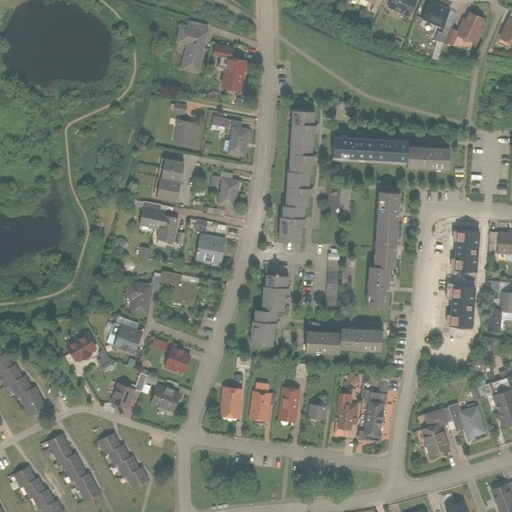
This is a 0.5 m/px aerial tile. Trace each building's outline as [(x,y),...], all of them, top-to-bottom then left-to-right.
[(391,0),(388,7),(410,17),(417,0),(391,0)] [(428,1),(420,21),(440,29),(448,10),(428,1)] [(464,20),(462,19),(456,32),(476,41),(485,20),(467,13),(464,20)] [(511,20),(507,18),(498,40),(511,46),(511,20)] [(182,70),(198,74),(207,33),(201,31),(178,26),(174,44),(187,47),(182,70)] [(448,33),(444,46),(454,49),(458,35),(448,33)] [(232,49),(212,45),(211,53),(231,57),(232,49)] [(245,63),(225,58),(219,87),(239,91),(245,63)] [(252,108),(254,100),(240,96),(238,105),(252,108)] [(187,107),(173,105),(172,113),(185,116),(187,107)] [(313,112),(290,112),(288,171),(309,172),(310,162),(313,162),(313,155),(311,155),(311,132),(315,132),(315,126),(313,126),(313,112)] [(226,120),(213,117),(211,125),(225,128),(226,120)] [(198,126),(176,121),(172,142),(194,146),(198,126)] [(249,129),(230,127),(226,154),(244,157),(249,129)] [(449,150),(407,147),(408,139),(333,135),(331,158),(407,163),(406,170),(448,173),(449,150)] [(184,164),(162,160),(155,196),(177,200),(184,164)] [(288,171),(284,171),(283,207),(303,207),(307,207),(308,196),(311,196),(311,187),(309,187),(309,172),(288,171)] [(239,182),(221,179),(216,206),(234,209),(239,182)] [(363,306),(387,308),(389,268),(394,268),(398,193),(376,191),(372,266),(366,266),(363,306)] [(159,206),(142,203),(140,211),(157,214),(159,206)] [(283,207),(279,206),(279,218),(303,219),(303,207),(283,207)] [(176,218),(139,212),(137,227),(154,230),(153,240),(172,243),(176,218)] [(280,224),(280,239),(298,240),(298,225),(302,225),(303,219),(279,218),(278,218),(277,224),(280,224)] [(511,235),(495,234),(495,255),(511,255),(511,235)] [(220,268),(224,245),(198,241),(194,264),(220,268)] [(339,300),(340,248),(330,248),(329,300),(339,300)] [(200,280),(161,272),(159,284),(173,286),(170,303),(195,308),(200,280)] [(270,277),(264,276),(264,285),(260,285),(259,310),(275,311),(283,311),(283,294),(285,294),(286,276),(274,275),(274,273),(270,273),(270,277)] [(158,278),(151,277),(150,291),(157,292),(158,278)] [(489,280),(488,290),(503,290),(503,280),(489,280)] [(146,313),(150,286),(126,283),(124,296),(132,297),(130,311),(146,313)] [(511,293),(500,293),(499,310),(499,313),(511,313),(511,293)] [(499,330),(499,313),(499,310),(488,309),(487,330),(499,330)] [(259,310),(253,310),(253,322),(250,322),(249,345),(271,345),(271,328),(274,328),(275,311),(259,310)] [(137,327),(116,319),(107,343),(134,354),(142,335),(135,332),(137,327)] [(339,349),(380,352),(382,333),(341,330),(340,335),(305,332),(303,351),(339,354),(339,349)] [(86,334),(65,347),(76,364),(97,350),(86,334)] [(156,336),(154,344),(168,350),(171,341),(156,336)] [(171,345),(164,368),(176,372),(177,370),(185,372),(190,355),(181,352),(182,348),(171,345)] [(101,360),(97,363),(100,367),(109,361),(103,351),(98,354),(101,360)] [(0,373),(10,367),(5,356),(3,357),(0,359),(0,373)] [(238,367),(251,368),(253,358),(239,356),(238,367)] [(305,364),(305,370),(298,370),(298,376),(309,376),(309,364),(305,364)] [(10,367),(0,373),(0,382),(4,389),(6,388),(21,380),(13,366),(10,367)] [(483,367),(472,366),(471,378),(482,379),(483,367)] [(352,374),(345,381),(352,387),(358,380),(352,374)] [(21,380),(6,388),(13,400),(16,398),(30,390),(23,378),(21,380)] [(484,387),(499,434),(511,429),(511,387),(509,379),(484,387)] [(135,390),(117,383),(111,402),(129,409),(135,390)] [(254,392),(251,392),(246,420),(267,423),(270,407),(272,394),(267,393),(269,385),(255,383),(254,392)] [(384,384),(379,383),(377,394),(368,393),(368,391),(362,390),(360,402),(364,403),(364,401),(381,404),(384,384)] [(59,384),(53,386),(57,398),(63,396),(59,384)] [(156,386),(149,405),(174,413),(181,394),(156,386)] [(241,390),(221,388),(217,418),(238,420),(241,390)] [(298,390),(281,388),(277,421),(294,423),(298,390)] [(30,390),(16,398),(29,422),(46,412),(32,389),(30,390)] [(483,392),(474,394),(477,404),(482,402),(481,400),(485,398),(483,392)] [(467,397),(470,406),(477,404),(474,394),(467,397)] [(350,396),(337,395),(335,425),(332,424),(331,435),(341,436),(342,429),(348,429),(349,425),(354,426),(356,405),(349,404),(350,396)] [(377,441),(381,404),(364,401),(364,403),(360,439),(377,441)] [(326,407),(307,405),(306,418),(324,420),(326,407)] [(456,412),(465,440),(486,433),(477,406),(456,412)] [(421,414),(425,427),(440,423),(441,426),(445,425),(440,409),(421,414)] [(441,426),(440,423),(425,427),(419,429),(428,458),(449,452),(441,426)] [(112,433),(96,442),(103,454),(106,453),(119,445),(112,433)] [(60,436),(45,444),(57,465),(59,463),(72,457),(60,436)] [(119,445),(106,453),(112,464),(114,463),(127,456),(121,444),(119,445)] [(72,457),(59,463),(70,485),(73,483),(86,476),(74,455),(72,457)] [(127,456),(114,463),(121,476),(124,475),(137,468),(130,455),(127,456)] [(25,466),(10,475),(17,488),(19,487),(33,479),(25,466)] [(137,468),(124,475),(132,489),(147,481),(139,467),(137,468)] [(86,476),(73,483),(83,503),(98,495),(87,476),(86,476)] [(33,479),(19,487),(27,499),(28,498),(42,490),(34,478),(33,479)] [(505,484),(489,490),(497,511),(511,511),(511,501),(510,496),(506,486),(505,484)] [(42,490),(28,498),(36,511),(38,510),(51,502),(44,489),(42,490)] [(51,502),(38,510),(38,511),(59,511),(54,501),(51,502)] [(465,511),(461,501),(445,507),(447,511),(465,511)]
